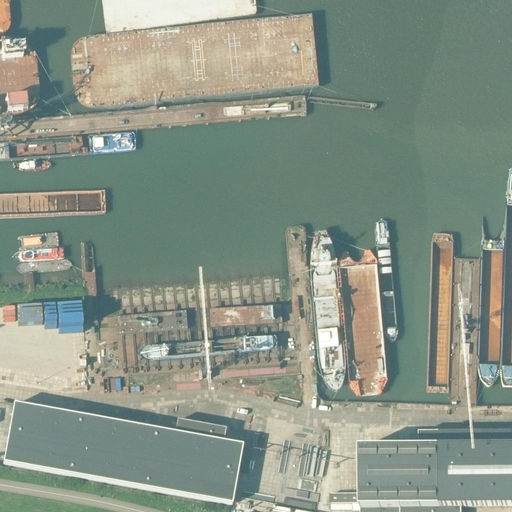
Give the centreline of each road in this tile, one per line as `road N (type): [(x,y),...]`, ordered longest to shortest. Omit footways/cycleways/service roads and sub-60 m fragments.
road 1 (unknown): [(0,127),(210,109)]
road 2 (tertiary): [(136,511),(0,486)]
